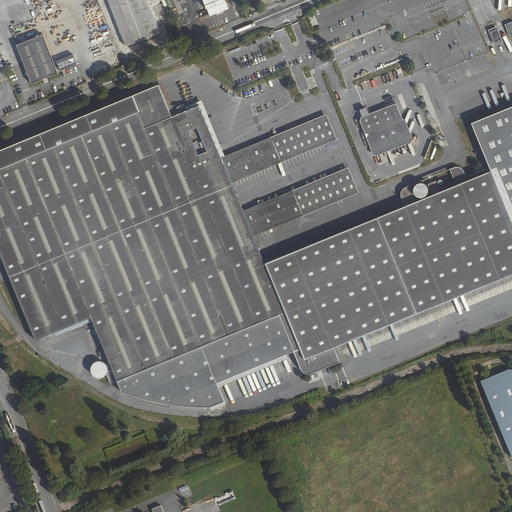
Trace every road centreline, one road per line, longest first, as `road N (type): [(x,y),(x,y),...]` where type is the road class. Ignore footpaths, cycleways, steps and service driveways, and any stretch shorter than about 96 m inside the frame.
road 1 (residential): [(0,127),(193,47)]
road 2 (unknown): [(64,15),(1,35),(20,118)]
road 3 (tertiary): [(51,511),(1,381)]
road 4 (track): [(511,360),(490,361),(474,375),(511,462)]
